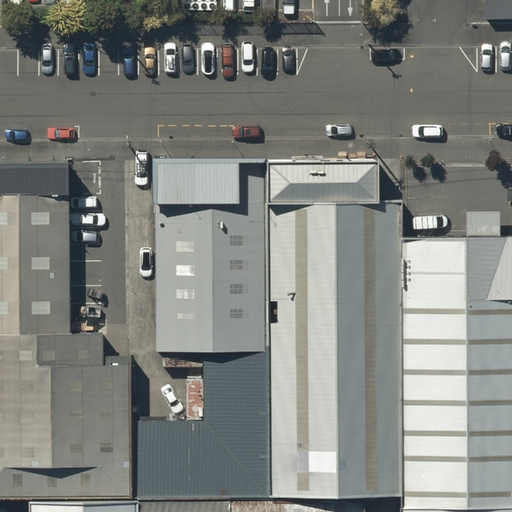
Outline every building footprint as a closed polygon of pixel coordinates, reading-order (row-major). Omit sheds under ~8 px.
[(261,154),(261,183),(368,182),(368,153),(261,154)] [(68,175),(0,175),(0,475),(124,476),(124,403),(124,308),(68,308),(68,175)] [(360,476),(392,476),(397,222),(395,190),(262,194),(263,339),(261,476),(360,476)] [(263,339),(262,194),(151,194),(154,342),(201,336),(263,339)] [(392,476),(511,476),(511,221),(397,222),(392,476)] [(124,403),(124,476),(261,476),(263,339),(201,336),(201,404),(124,403)] [(124,511),(124,476),(22,476),(21,511),(124,511)] [(359,511),(360,476),(124,476),(124,511),(359,511)]
